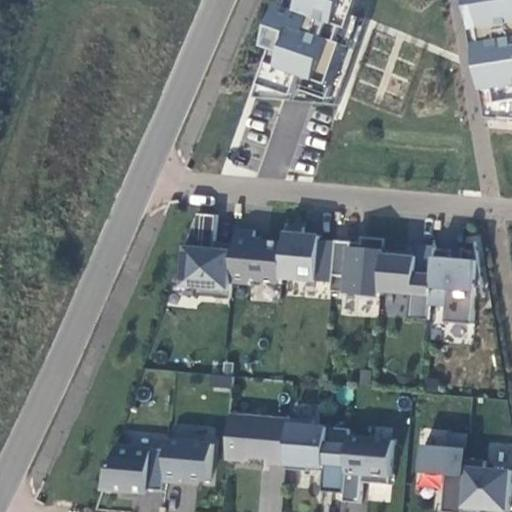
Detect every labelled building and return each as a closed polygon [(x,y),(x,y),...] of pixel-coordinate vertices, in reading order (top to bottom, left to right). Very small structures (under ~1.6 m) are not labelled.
[(371,0),(288,0),(256,97),(301,101),(336,105),(371,0)] [(511,0),(472,0),(477,32),(483,31),(485,43),(479,43),(487,92),(496,91),(501,119),(511,119),(511,0)] [(216,249),(219,214),(199,213),(174,286),(199,288),(198,296),(232,299),(233,283),(236,250),(216,249)] [(334,282),(337,241),(305,238),(306,227),(288,225),(287,242),(284,278),(334,282)] [(256,230),(238,228),(236,250),(233,283),(252,284),(252,281),(283,283),(284,278),(287,242),(255,239),(256,230)] [(363,243),(337,241),(334,282),(333,291),(359,293),(358,297),(382,299),(383,291),(387,249),(387,239),(363,237),(363,243)] [(418,251),(387,249),(383,291),(413,293),(411,317),(431,319),(432,305),(437,248),(437,245),(419,244),(418,251)] [(453,258),(454,249),(437,248),(432,305),(448,306),(447,321),(475,324),(478,287),(485,287),(479,251),(464,250),(463,259),(453,258)] [(269,463),(288,465),(292,419),(232,413),(228,459),(249,461),(250,457),(270,458),(269,463)] [(311,471),(312,462),(326,463),(323,491),(346,493),(351,436),(351,429),(314,426),(315,420),(292,419),(288,465),(288,469),(311,471)] [(464,511),(469,459),(471,434),(451,432),(450,447),(425,445),(423,473),(445,475),(448,475),(447,483),(445,511),(464,511)] [(395,440),(351,436),(346,493),(345,501),(362,503),(364,482),(392,484),(395,440)] [(214,444),(170,440),(169,449),(166,480),(182,482),(183,477),(211,479),(214,444)] [(169,449),(119,445),(103,489),(134,492),(134,488),(165,490),(169,449)] [(487,461),(469,459),(464,511),(481,511),(482,509),(510,511),(511,488),(511,470),(486,468),(487,461)] [(281,494),(283,468),(265,466),(263,493),(281,494)]
